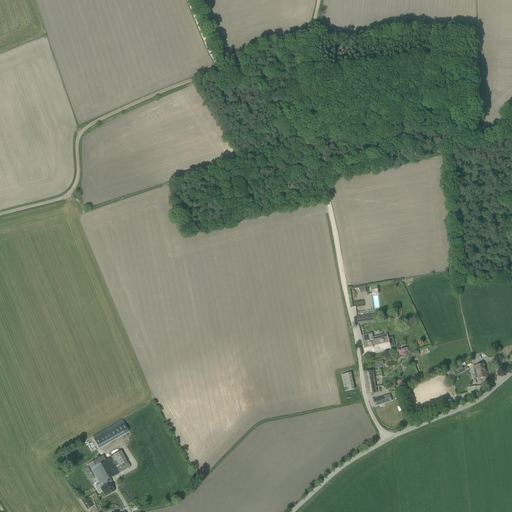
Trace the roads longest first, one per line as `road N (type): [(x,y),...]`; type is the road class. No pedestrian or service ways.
road 1 (track): [(385,440),(366,404),(324,186),(303,140)]
road 2 (track): [(217,69),(86,126),(77,134),(73,191),(0,215)]
road 3 (unclassified): [(293,511),(355,457),(469,405),(511,372)]
road 4 (track): [(310,39),(476,31)]
